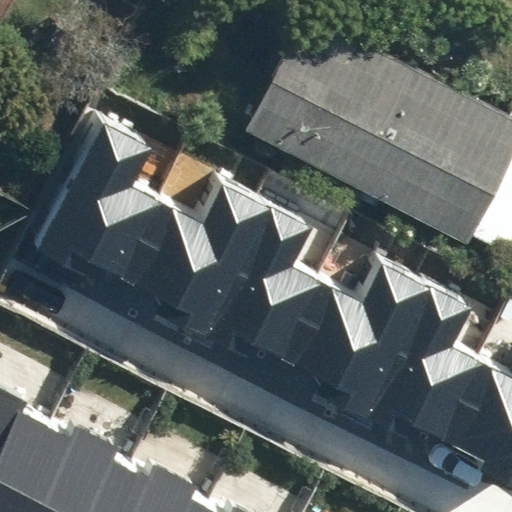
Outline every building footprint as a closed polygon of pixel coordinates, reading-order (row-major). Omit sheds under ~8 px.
[(511,235),(511,118),(294,2),(230,122),(438,234),(496,265),(511,235)] [(93,118),(31,247),(126,292),(167,207),(121,186),(143,141),(93,118)] [(126,292),(206,330),(267,203),(218,179),(198,222),(167,207),(126,292)] [(267,203),(206,330),(297,374),(337,291),(293,270),(314,225),(267,203)] [(297,374),(366,407),(426,282),(391,265),(371,307),(337,291),(297,374)] [(426,282),(366,407),(452,448),(491,368),(445,346),(466,301),(426,282)] [(452,448),(511,477),(511,377),(491,368),(452,448)] [(0,502),(47,410),(0,387),(0,502)] [(107,511),(135,456),(47,410),(0,502),(0,511),(107,511)] [(207,511),(215,497),(135,456),(107,511),(207,511)] [(246,511),(215,497),(207,511),(246,511)]
